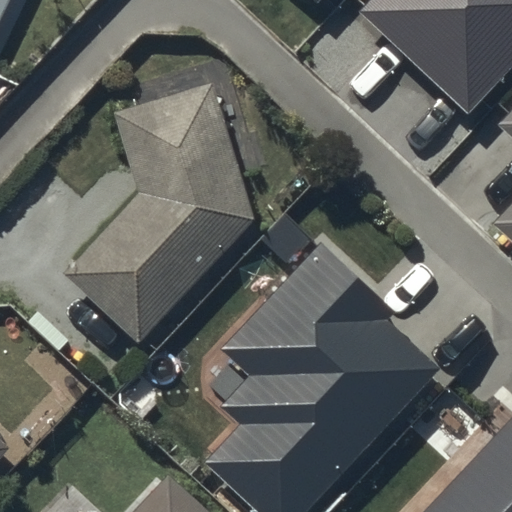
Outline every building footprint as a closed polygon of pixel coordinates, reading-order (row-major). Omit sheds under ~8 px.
[(0,0),(0,22),(10,0),(0,0)] [(511,66),(511,0),(373,0),(361,14),(467,114),(511,66)] [(253,224),(212,87),(117,115),(141,195),(67,276),(140,348),(253,224)] [(511,115),(500,128),(511,138),(511,211),(499,226),(511,238),(511,115)] [(310,243),(284,218),(263,240),(289,265),(310,243)] [(396,312),(321,242),(218,351),(248,379),(220,408),(241,428),(206,465),(256,511),(308,511),(439,374),(385,324),(396,312)] [(69,342),(38,313),(31,321),(62,350),(69,342)] [(58,360),(13,409),(46,439),(91,390),(58,360)] [(511,511),(511,423),(427,511),(511,511)] [(0,462),(12,449),(0,437),(0,462)] [(202,511),(169,480),(137,511),(202,511)]
